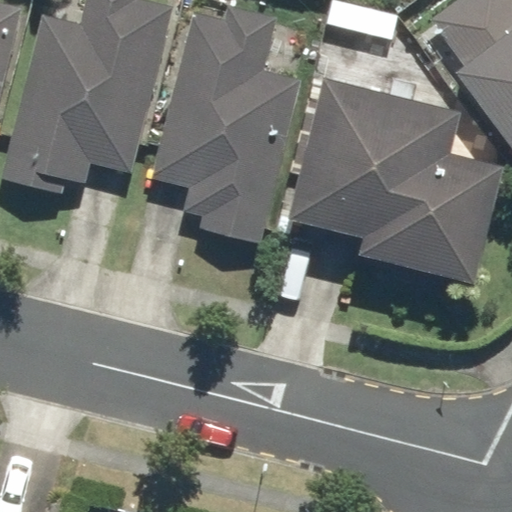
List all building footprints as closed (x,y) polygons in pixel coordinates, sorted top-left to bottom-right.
[(90,161),(134,172),(174,9),(137,0),(85,0),(80,23),(38,13),(0,166),(0,178),(59,193),(62,179),(84,185),(90,161)] [(511,0),(454,0),(429,20),(463,64),(454,71),(511,147),(511,0)] [(0,52),(9,55),(19,7),(0,3),(0,52)] [(192,10),(146,177),(189,189),(184,209),(209,216),(206,228),(257,242),(301,81),(265,70),(277,25),(227,11),(225,19),(192,10)] [(456,110),(319,76),(284,217),(362,237),(358,251),(474,280),(503,163),(447,148),(456,110)]
